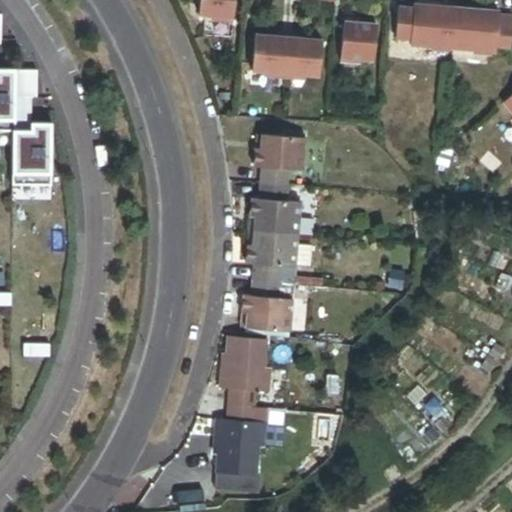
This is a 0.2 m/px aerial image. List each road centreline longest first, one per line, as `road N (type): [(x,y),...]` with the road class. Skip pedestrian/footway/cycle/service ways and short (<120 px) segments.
road 1 (residential): [(108,0),(163,127),(176,217),(176,299),(125,459),(82,511)]
road 2 (residential): [(9,0),(73,93),(95,225),(89,302),(72,369),(41,441),(0,494)]
